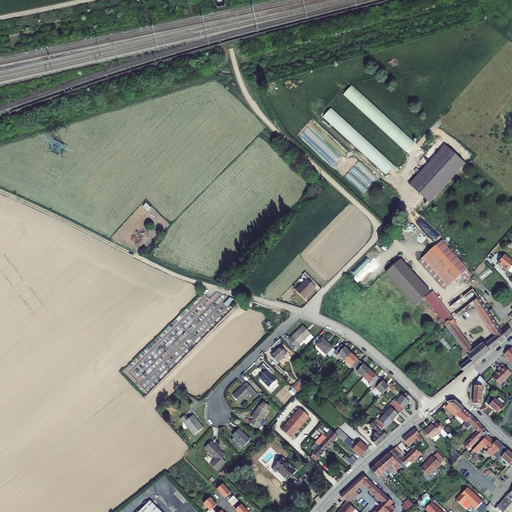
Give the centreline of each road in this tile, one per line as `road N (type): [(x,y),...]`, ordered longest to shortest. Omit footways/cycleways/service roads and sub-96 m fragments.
road 1 (track): [(219,0),(252,103),(376,225),(373,240),(301,312)]
road 2 (track): [(0,190),(164,269)]
road 3 (residential): [(301,312),(359,341),(431,406)]
road 4 (secondary): [(431,406),(318,511)]
road 5 (residential): [(164,269),(301,312)]
road 6 (residential): [(217,415),(222,385),(301,312)]
